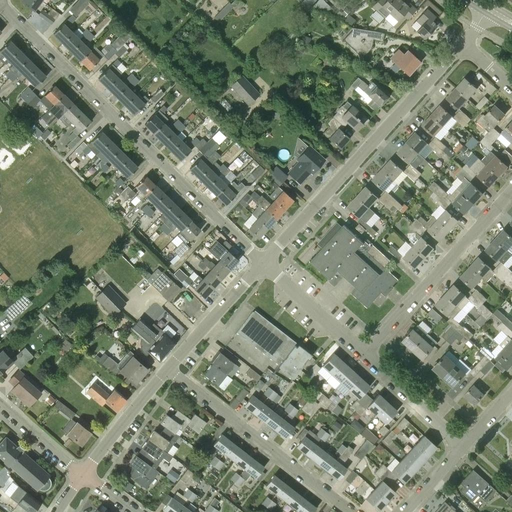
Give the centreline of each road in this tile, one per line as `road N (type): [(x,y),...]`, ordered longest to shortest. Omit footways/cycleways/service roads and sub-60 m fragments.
road 1 (residential): [(262,263),(0,3)]
road 2 (unclassified): [(262,263),(461,44)]
road 3 (residential): [(350,511),(167,369)]
road 4 (unclassified): [(362,354),(511,192)]
road 5 (residential): [(167,369),(262,263)]
road 6 (residential): [(464,445),(362,354)]
road 7 (residential): [(362,354),(262,263)]
road 8 (residential): [(82,474),(167,369)]
